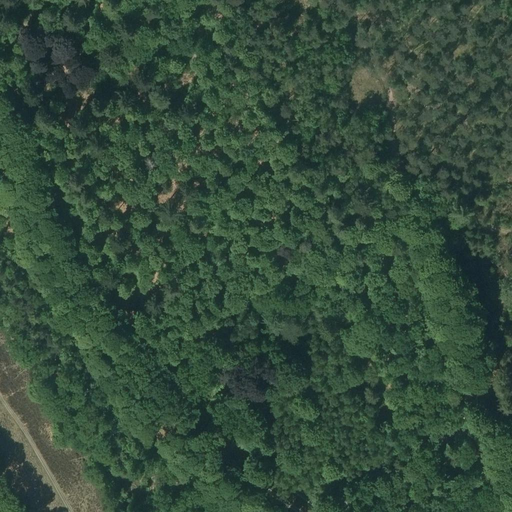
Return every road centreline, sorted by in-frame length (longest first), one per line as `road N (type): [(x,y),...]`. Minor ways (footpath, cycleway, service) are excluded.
road 1 (unknown): [(322,511),(213,443),(144,377),(45,225),(0,107)]
road 2 (track): [(0,138),(56,265),(138,382),(200,446),(299,511)]
road 3 (track): [(334,0),(387,86),(393,162),(500,449)]
road 4 (track): [(165,0),(245,138),(273,168),(340,203),(511,232)]
road 5 (track): [(219,0),(201,57),(0,22)]
road 6 (track): [(328,511),(500,449)]
